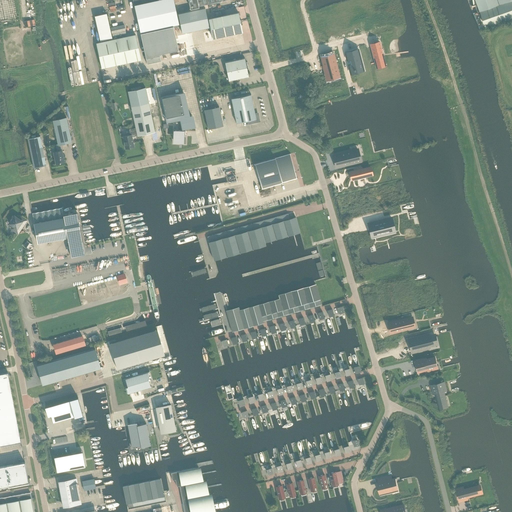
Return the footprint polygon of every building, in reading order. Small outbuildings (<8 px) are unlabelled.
[(155,0),(134,5),(140,34),(173,26),(179,25),(173,0),(155,0)] [(369,0),(365,0),(360,1),(363,11),(362,11),(365,25),(375,23),(369,0)] [(498,4),(508,0),(475,0),(480,12),(499,5),(498,4)] [(486,28),(511,18),(511,0),(508,0),(498,4),(499,5),(480,12),(486,28)] [(205,8),(178,14),(182,33),(209,27),(205,8)] [(238,12),(208,19),(213,39),(242,32),(241,25),(242,25),(241,20),(240,20),(238,12)] [(100,40),(112,37),(107,13),(95,15),(100,40)] [(110,28),(113,37),(126,34),(124,25),(110,28)] [(173,26),(140,34),(147,64),(161,61),(159,54),(178,50),(173,26)] [(135,35),(96,43),(101,68),(141,60),(135,35)] [(379,42),(372,44),(373,55),(376,67),(383,65),(382,53),(379,42)] [(359,53),(346,56),(348,64),(350,64),(351,68),(349,68),(351,75),(362,72),(361,67),(362,66),(359,53)] [(334,56),(322,59),(327,78),(330,77),(331,83),(340,81),(334,56)] [(246,65),(247,65),(247,61),(245,62),(245,58),(225,63),(228,80),(248,76),(246,65)] [(137,136),(155,132),(145,87),(127,91),(136,128),(129,129),(130,135),(123,137),(125,149),(134,147),(132,136),(137,135),(137,136)] [(193,124),(191,115),(185,116),(180,93),(183,93),(183,92),(160,97),(166,123),(179,120),(181,130),(182,130),(182,131),(175,131),(174,143),(185,143),(185,131),(184,131),(184,129),(191,128),(191,127),(190,128),(190,127),(190,126),(190,125),(191,124),(192,123),(193,123),(193,124)] [(231,99),(236,123),(247,121),(248,124),(260,122),(258,113),(255,113),(251,95),(231,99)] [(223,126),(219,107),(204,110),(208,129),(223,126)] [(56,164),(64,162),(62,151),(61,151),(60,145),(72,142),(66,118),(52,121),(57,144),(55,145),(57,152),(53,152),(56,164)] [(46,165),(39,136),(27,139),(33,164),(27,166),(26,164),(18,166),(21,177),(29,175),(28,172),(34,171),(33,168),(46,165)] [(357,149),(333,155),(336,167),(360,161),(357,149)] [(297,178),(296,178),(289,154),(291,154),(253,164),(253,165),(254,164),(261,188),(260,189),(298,178),(297,178)] [(368,176),(366,168),(350,172),(352,180),(368,176)] [(63,216),(61,208),(47,211),(32,214),(34,223),(38,243),(67,237),(71,257),(85,255),(77,213),(63,216)] [(246,215),(244,209),(233,213),(234,219),(246,215)] [(11,229),(18,233),(26,220),(21,217),(19,219),(14,216),(13,218),(12,218),(10,221),(11,221),(9,224),(13,226),(11,229)] [(391,218),(368,223),(369,229),(373,228),(375,236),(392,232),(390,224),(392,223),(391,218)] [(290,219),(209,242),(214,260),(266,246),(265,243),(294,234),(290,219)] [(318,223),(309,225),(312,235),(318,233),(318,234),(321,233),(318,223)] [(126,274),(117,276),(119,285),(127,284),(126,274)] [(395,309),(406,306),(403,293),(409,292),(405,278),(392,282),(392,287),(394,287),(395,295),(391,296),(395,309)] [(279,299),(258,305),(261,317),(263,317),(270,315),(272,314),(274,314),(280,312),(282,311),(284,311),(291,309),(293,308),(295,308),(320,300),(316,285),(278,295),(279,299)] [(239,308),(226,311),(231,327),(235,326),(237,325),(239,324),(245,323),(247,322),(250,322),(255,320),(257,320),(259,319),(261,318),(262,318),(261,317),(258,305),(239,310),(239,308)] [(410,320),(388,326),(390,336),(413,330),(410,320)] [(157,330),(109,344),(117,369),(165,355),(157,330)] [(427,338),(426,335),(414,338),(416,345),(410,347),(411,352),(417,351),(417,350),(423,348),(423,350),(429,348),(429,345),(435,343),(433,337),(427,338)] [(84,344),(82,336),(54,345),(56,353),(84,344)] [(95,349),(37,366),(42,385),(100,368),(95,349)] [(425,359),(415,361),(417,372),(428,369),(428,370),(437,368),(435,357),(426,360),(425,359)] [(17,422),(11,392),(8,372),(0,373),(0,445),(0,446),(21,442),(17,422)] [(150,378),(148,372),(125,379),(128,387),(126,387),(128,393),(150,387),(148,379),(150,378)] [(442,384),(431,387),(434,397),(437,397),(440,410),(450,408),(448,399),(444,400),(443,395),(445,395),(442,384)] [(78,398),(44,407),(47,417),(51,416),(53,422),(82,414),(78,398)] [(163,406),(163,408),(156,409),(160,433),(168,431),(168,429),(175,428),(171,405),(163,406)] [(141,445),(141,447),(150,446),(146,423),(137,425),(137,422),(128,424),(132,446),(141,445)] [(82,452),(54,457),(57,472),(85,467),(82,452)] [(9,486),(28,482),(24,462),(19,463),(0,466),(0,487),(9,486)] [(201,481),(198,467),(171,473),(172,480),(175,479),(176,486),(179,486),(184,511),(216,511),(213,511),(210,494),(207,494),(204,481),(201,481)] [(335,472),(329,473),(332,486),(338,484),(343,482),(341,471),(335,472)] [(318,476),(321,489),(328,488),(325,474),(318,476)] [(307,479),(310,492),(317,490),(314,477),(307,479)] [(380,478),(377,478),(381,493),(385,492),(385,494),(396,491),(394,485),(395,485),(395,484),(394,480),(382,483),(380,478)] [(76,479),(58,482),(63,507),(81,504),(76,479)] [(165,501),(164,493),(163,493),(160,479),(123,486),(126,504),(127,504),(129,509),(165,501)] [(297,481),(300,494),(307,493),(303,480),(297,481)] [(286,484),(289,497),(296,495),(293,482),(286,484)] [(275,487),(278,500),(285,498),(282,485),(275,487)] [(456,490),(459,502),(467,499),(466,496),(478,493),(476,487),(457,492),(456,490)] [(33,511),(30,493),(0,498),(0,511),(33,511)]
